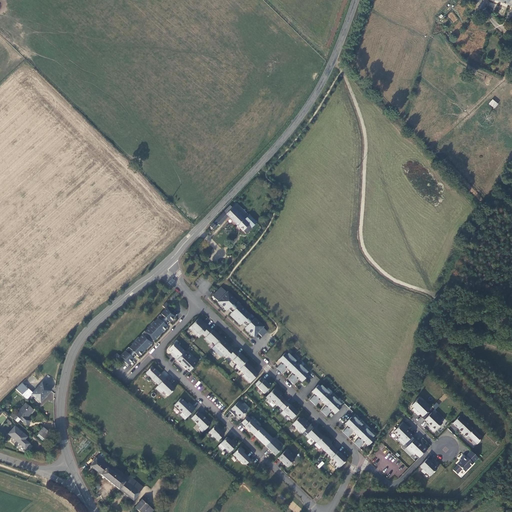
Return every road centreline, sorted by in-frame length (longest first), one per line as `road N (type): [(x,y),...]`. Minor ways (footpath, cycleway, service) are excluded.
road 1 (tertiary): [(163,267),(317,95),(358,0)]
road 2 (tertiary): [(68,460),(61,397),(69,360),(87,331),(163,267)]
road 3 (residential): [(320,511),(155,354)]
road 4 (residential): [(356,456),(199,302)]
